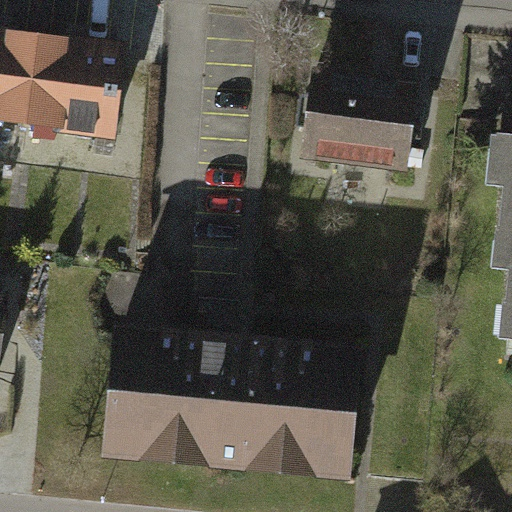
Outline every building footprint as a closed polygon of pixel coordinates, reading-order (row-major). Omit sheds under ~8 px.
[(0,120),(30,124),(40,34),(0,29),(0,120)] [(327,29),(324,49),(417,62),(420,42),(327,29)] [(30,124),(120,134),(131,44),(40,34),(30,124)] [(430,85),(321,74),(313,154),(422,165),(430,85)] [(511,134),(504,134),(499,183),(511,184),(511,229),(511,231),(507,230),(503,269),(511,270),(511,310),(509,340),(511,340),(511,134)] [(0,383),(14,385),(24,289),(0,286),(0,383)] [(126,331),(113,452),(360,479),(373,358),(126,331)]
